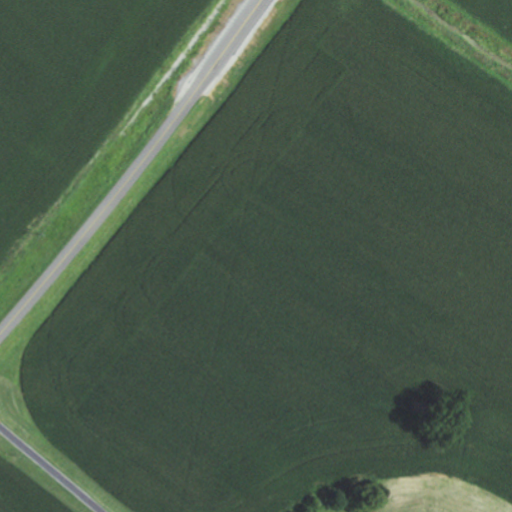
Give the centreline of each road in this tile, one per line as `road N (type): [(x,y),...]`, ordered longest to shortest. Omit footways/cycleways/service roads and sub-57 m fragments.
road 1 (secondary): [(0,335),(141,164),(260,0)]
road 2 (residential): [(0,423),(103,511)]
